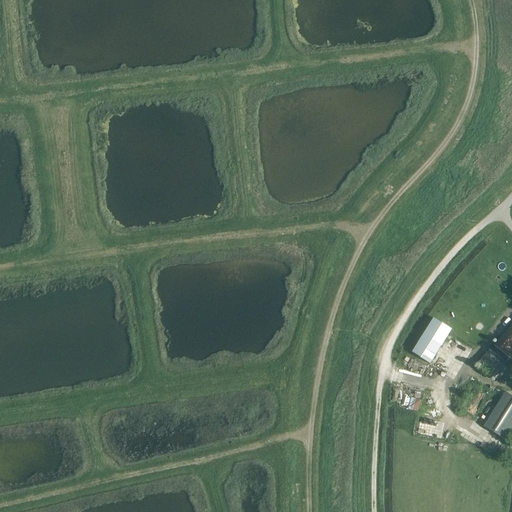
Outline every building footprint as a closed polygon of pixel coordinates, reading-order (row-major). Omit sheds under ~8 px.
[(469,309),(456,329),(462,333),(475,313),(469,309)] [(431,364),(450,334),(453,329),(436,318),(413,353),(431,364)] [(511,324),(495,345),(491,351),(479,367),(493,378),(498,373),(501,375),(510,367),(508,365),(506,367),(504,365),(506,363),(504,361),(508,356),(511,359),(511,358),(511,324)] [(506,439),(511,429),(511,395),(506,391),(484,425),(506,439)] [(408,408),(419,411),(422,400),(412,396),(408,408)]
